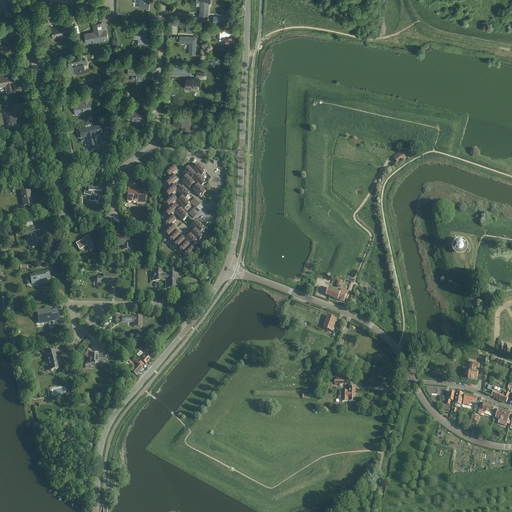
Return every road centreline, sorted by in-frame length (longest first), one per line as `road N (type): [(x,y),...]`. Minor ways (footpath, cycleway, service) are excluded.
road 1 (secondary): [(95,511),(104,430),(189,326)]
road 2 (tertiary): [(414,382),(370,325),(246,275)]
road 3 (residential): [(53,170),(28,0)]
road 4 (secondary): [(241,153),(248,0)]
road 5 (residential): [(155,150),(163,0)]
road 6 (residential): [(369,511),(403,388),(414,382)]
road 7 (residential): [(478,392),(482,368),(467,266)]
road 8 (tertiary): [(511,447),(482,443),(444,423),(414,382)]
